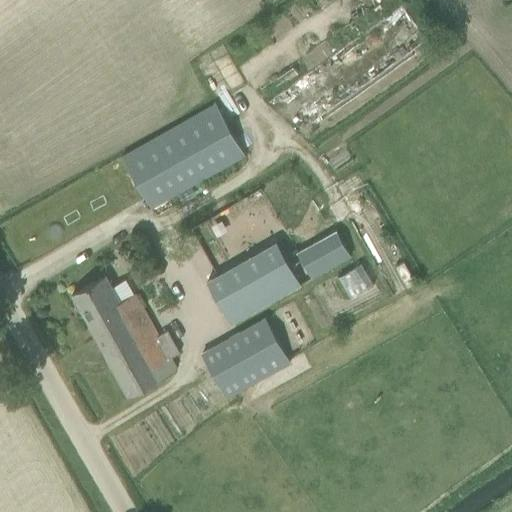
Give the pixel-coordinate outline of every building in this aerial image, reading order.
[(216,105),(123,157),(152,208),(168,199),(245,156),(216,105)] [(303,173),(182,241),(204,280),(211,276),(206,268),(320,204),(303,173)] [(337,231),(297,253),(312,280),(351,258),(337,231)] [(272,249),(202,288),(226,330),(295,290),(272,249)] [(131,275),(137,286),(154,276),(147,265),(131,275)] [(167,330),(157,336),(135,296),(119,305),(103,276),(71,293),(128,395),(175,369),(169,358),(180,353),(167,330)] [(201,354),(226,398),(290,362),(289,361),(281,345),(272,329),(265,318),(201,354)]
